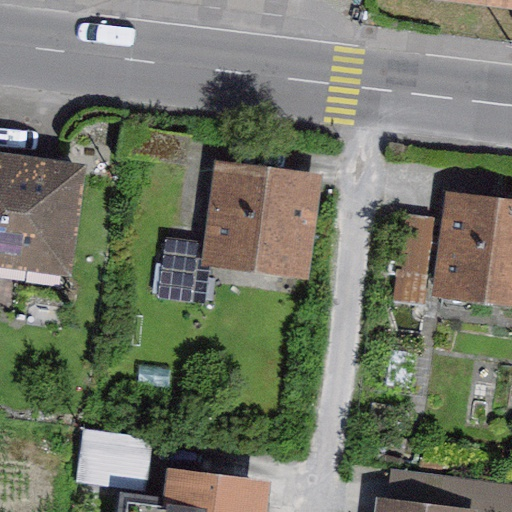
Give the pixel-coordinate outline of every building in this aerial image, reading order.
[(511,0),(427,0),(511,9),(511,0)] [(126,126),(121,156),(183,165),(188,135),(126,126)] [(0,259),(65,267),(76,172),(0,162),(0,259)] [(311,185),(223,173),(212,256),(300,268),(311,185)] [(511,211),(454,205),(444,287),(511,295),(511,211)] [(405,215),(394,300),(422,304),(434,219),(405,215)] [(166,242),(159,297),(192,301),(199,246),(166,242)] [(153,437),(84,428),(77,483),(145,493),(153,437)] [(176,504),(125,498),(123,511),(253,511),(256,491),(179,481),(176,504)]
